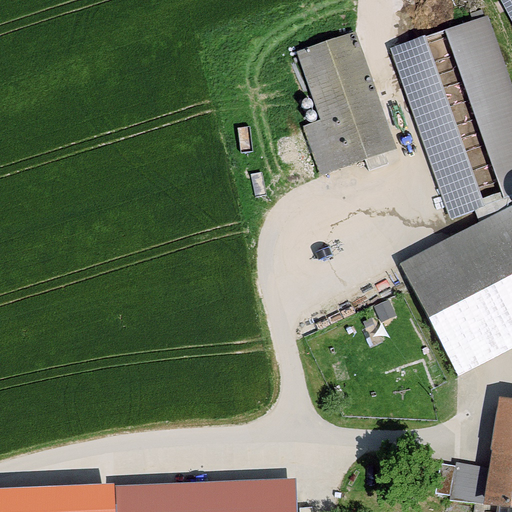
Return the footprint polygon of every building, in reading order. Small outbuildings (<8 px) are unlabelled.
[(511,0),(500,0),(511,22),(511,0)] [(511,88),(486,15),(390,49),(450,217),(511,195),(511,88)] [(353,32),(296,54),(342,168),(398,146),(353,32)] [(511,216),(507,207),(394,264),(450,373),(511,341),(511,216)] [(511,511),(511,400),(504,399),(494,467),(454,462),(449,497),(488,503),(487,510),(499,511),(498,511),(511,511)] [(299,511),(298,480),(119,487),(119,511),(299,511)]
